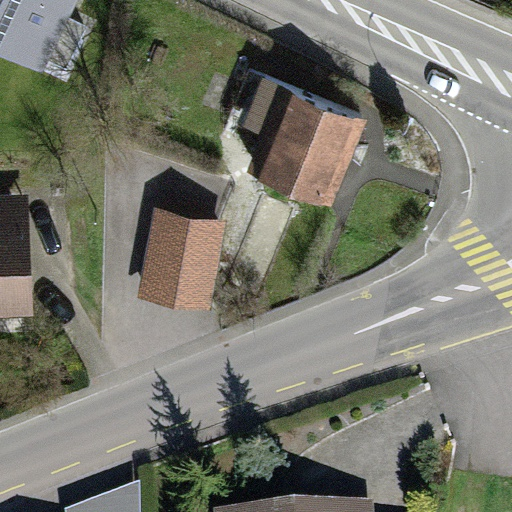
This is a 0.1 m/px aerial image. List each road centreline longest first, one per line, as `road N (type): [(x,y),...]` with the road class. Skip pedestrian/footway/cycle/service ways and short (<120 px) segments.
road 1 (tertiary): [(511,265),(0,465)]
road 2 (secondary): [(511,84),(325,0)]
